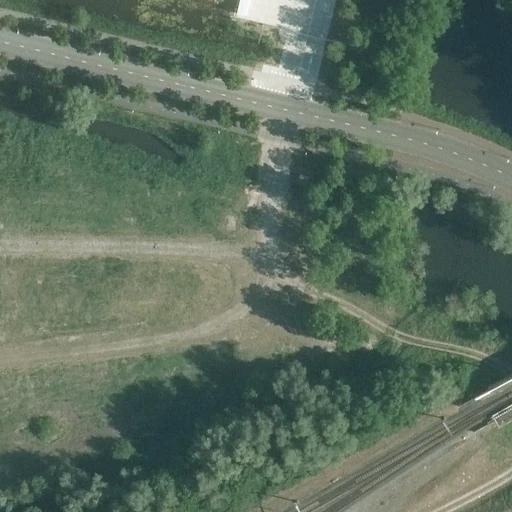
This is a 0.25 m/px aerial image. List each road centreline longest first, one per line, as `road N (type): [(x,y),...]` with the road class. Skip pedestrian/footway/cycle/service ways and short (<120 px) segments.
road 1 (track): [(0,243),(258,257),(371,325),(486,359),(511,377)]
road 2 (unclassified): [(511,178),(388,136),(0,43)]
road 3 (track): [(267,211),(244,294),(214,321),(173,336),(0,361)]
